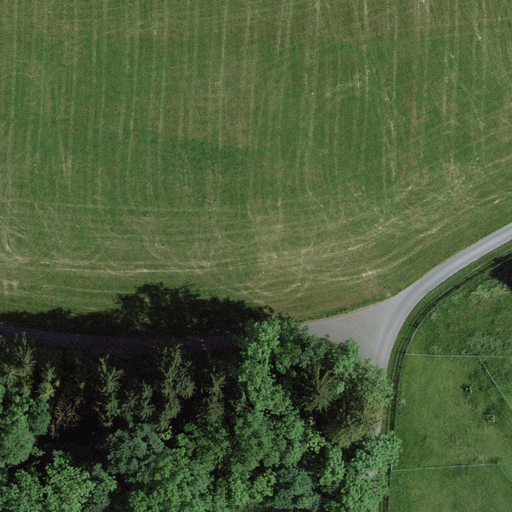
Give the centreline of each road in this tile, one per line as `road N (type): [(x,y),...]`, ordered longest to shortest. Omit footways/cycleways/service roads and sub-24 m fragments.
road 1 (track): [(380,323),(325,337),(0,320)]
road 2 (track): [(380,323),(365,511)]
road 3 (track): [(511,235),(380,323)]
